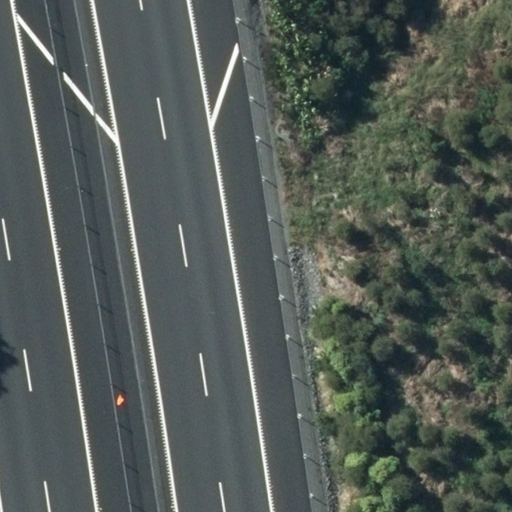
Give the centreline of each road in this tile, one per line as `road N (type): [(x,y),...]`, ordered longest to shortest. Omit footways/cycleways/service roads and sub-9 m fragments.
road 1 (motorway): [(137,0),(232,511)]
road 2 (motorway): [(29,511),(0,326)]
